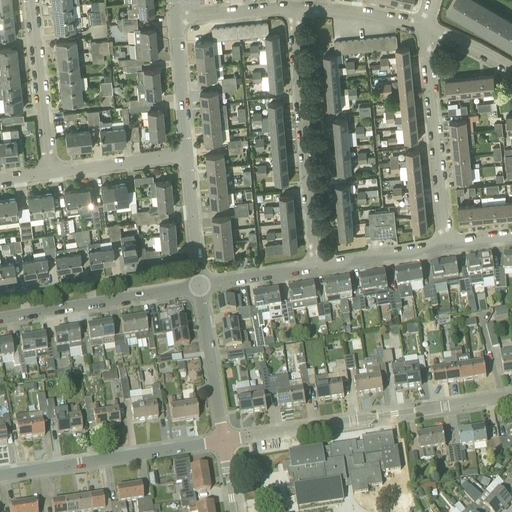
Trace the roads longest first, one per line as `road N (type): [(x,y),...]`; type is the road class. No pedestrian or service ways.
road 1 (residential): [(511,396),(221,440)]
road 2 (residential): [(316,266),(293,8)]
road 3 (residential): [(0,473),(221,440)]
road 4 (residential): [(444,245),(422,28)]
road 5 (residential): [(199,287),(0,318)]
road 6 (residential): [(44,174),(29,0)]
road 7 (residential): [(221,440),(199,287)]
road 8 (residential): [(44,174),(185,156)]
road 9 (residential): [(185,156),(175,17)]
road 10 (residential): [(199,287),(185,156)]
road 11 (residential): [(293,8),(380,15),(422,28)]
road 12 (residential): [(316,266),(444,245)]
